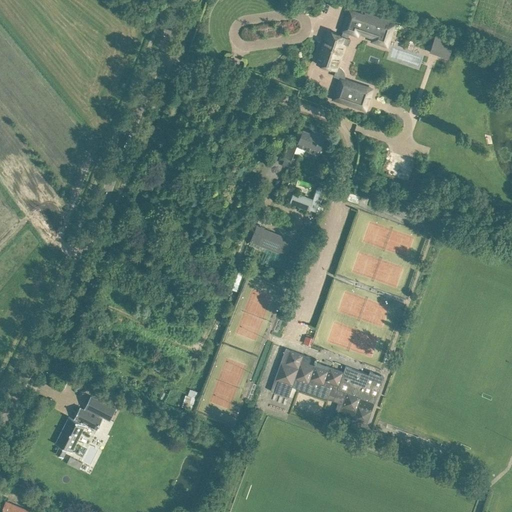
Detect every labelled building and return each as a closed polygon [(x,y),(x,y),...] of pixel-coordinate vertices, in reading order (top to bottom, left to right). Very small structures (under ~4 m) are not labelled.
[(349,9),(342,31),(343,31),(349,33),(357,36),(358,33),(373,38),(375,33),(380,35),(383,37),(384,36),(390,38),(395,23),(364,12),(364,14),(349,9)] [(339,67),(338,66),(345,45),(348,45),(350,39),(347,38),(349,33),(343,31),(341,36),(328,31),(317,64),(336,70),(335,72),(338,77),(340,78),(340,77),(344,79),(345,77),(345,76),(344,74),(344,72),(343,71),(342,69),(341,68),(339,67)] [(454,43),(435,36),(429,52),(448,58),(454,43)] [(340,77),(340,78),(333,99),(366,110),(372,92),(356,87),(358,84),(344,79),(340,77)] [(284,156),(291,159),(297,145),(307,149),(319,154),(323,142),(325,143),(328,137),(312,130),(311,133),(302,129),(299,137),(292,134),(289,143),(289,144),(284,156)] [(294,191),(289,203),(309,210),(313,199),(294,191)] [(250,241),(295,260),(302,244),(257,225),(250,241)] [(345,397),(339,414),(367,424),(375,402),(361,397),(338,388),(343,371),(316,362),(315,365),(314,365),(313,368),(308,366),(311,357),(286,348),(271,390),(275,392),(277,386),(291,391),(294,382),(322,392),(322,391),(335,396),(336,394),(345,397)] [(345,366),(343,371),(338,388),(361,397),(375,402),(384,376),(370,371),(369,374),(345,366)] [(181,409),(192,413),(199,391),(188,388),(181,409)] [(110,420),(116,408),(91,396),(84,408),(80,406),(74,419),(68,416),(55,443),(59,445),(55,453),(63,457),(67,449),(72,452),(86,423),(97,429),(103,416),(110,420)] [(79,469),(83,462),(70,456),(67,463),(79,469)] [(459,474),(461,469),(453,466),(451,471),(459,474)] [(2,510),(1,511),(27,511),(28,511),(13,504),(6,501),(3,508),(2,510)]
